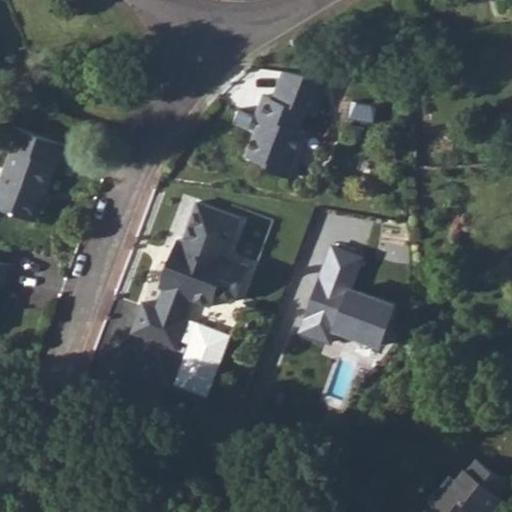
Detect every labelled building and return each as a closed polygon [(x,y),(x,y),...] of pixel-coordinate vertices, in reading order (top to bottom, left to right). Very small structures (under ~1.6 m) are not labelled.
[(410,67),(429,65),(427,45),(408,47),(410,67)] [(315,115),(330,77),(284,71),(273,98),(264,94),(250,127),(256,130),(246,156),(268,164),(266,168),(290,177),(307,132),(300,129),(307,112),(315,115)] [(46,192),(63,145),(13,127),(5,147),(11,150),(0,181),(0,208),(31,220),(42,190),(46,192)] [(175,384),(208,396),(231,335),(184,317),(191,298),(212,306),(217,293),(237,301),(250,266),(226,257),(240,217),(198,202),(183,241),(178,239),(160,287),(164,289),(157,307),(144,302),(132,332),(177,349),(181,339),(191,343),(175,384)] [(333,335),(382,350),(397,306),(352,290),(364,256),(332,247),(297,337),(330,345),(333,335)] [(0,287),(5,288),(9,264),(0,262),(0,287)] [(507,482),(478,459),(468,471),(466,469),(449,492),(442,493),(435,502),(435,509),(439,511),(484,511),(486,509),(490,511),(491,511),(503,498),(498,494),(507,482)] [(326,499),(349,511),(378,511),(387,498),(341,472),(326,499)]
